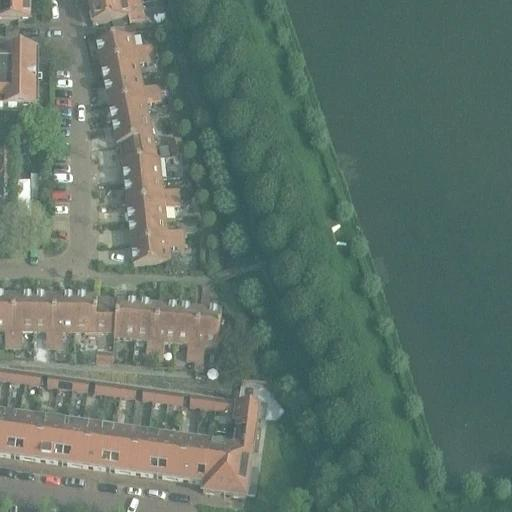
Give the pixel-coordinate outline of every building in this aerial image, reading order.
[(0,0),(0,22),(29,22),(30,1),(0,0)] [(139,0),(122,0),(88,7),(92,27),(128,20),(129,25),(144,22),(143,17),(140,5),(139,0)] [(100,65),(151,55),(150,47),(135,50),(133,38),(96,45),(100,65)] [(0,111),(3,111),(3,112),(21,112),(36,112),(37,54),(29,54),(20,54),(4,54),(0,54),(0,111)] [(151,55),(100,65),(104,86),(141,79),(138,67),(153,64),(151,55)] [(104,86),(108,107),(160,96),(158,88),(143,91),(141,79),(104,86)] [(112,126),(149,118),(147,107),(162,104),(160,96),(108,107),(112,126)] [(153,140),(149,118),(112,126),(117,147),(121,147),(153,140)] [(153,140),(121,147),(125,185),(162,180),(160,161),(157,161),(153,140)] [(168,144),(170,152),(181,149),(179,141),(168,144)] [(172,160),(183,157),(181,149),(170,152),(172,160)] [(162,180),(125,185),(127,206),(179,200),(179,192),(163,194),(162,180)] [(179,200),(127,206),(129,227),(166,222),(165,210),(180,209),(179,200)] [(166,222),(129,227),(131,247),(184,241),(183,232),(167,234),(166,222)] [(184,241),(131,247),(133,268),(170,264),(169,251),(184,249),(184,241)] [(4,351),(13,351),(13,298),(0,297),(0,335),(4,335),(4,351)] [(33,335),(33,298),(13,298),(13,351),(21,351),(21,335),(33,335)] [(33,298),(33,335),(45,335),(45,351),(54,351),(54,299),(33,298)] [(74,336),(75,299),(54,299),(54,351),(62,351),(62,336),(74,336)] [(114,337),(117,303),(97,301),(97,299),(75,299),(74,336),(114,337)] [(117,303),(114,337),(114,340),(134,342),(138,306),(117,303)] [(138,306),(134,342),(148,344),(146,359),(153,360),(158,308),(138,306)] [(175,347),(179,310),(158,308),(153,360),(162,361),(164,346),(175,347)] [(193,364),(199,312),(179,310),(175,347),(188,348),(186,363),(193,364)] [(193,364),(202,365),(204,350),(216,351),(220,315),(199,312),(193,364)] [(96,355),(95,366),(104,367),(104,355),(96,355)] [(104,355),(104,367),(112,367),(113,356),(104,355)] [(0,373),(0,384),(9,386),(11,373),(0,371),(0,373)] [(9,386),(19,387),(21,374),(11,373),(9,386)] [(21,374),(19,387),(29,389),(31,376),(21,374)] [(41,377),(31,376),(29,389),(39,390),(41,379),(41,377)] [(46,391),(56,392),(58,379),(48,378),(47,379),(46,391)] [(58,379),(56,392),(66,394),(68,381),(58,379)] [(76,395),(79,382),(68,381),(66,394),(76,395)] [(89,383),(79,382),(76,395),(86,397),(88,385),(89,383)] [(93,397),(104,399),(105,386),(95,385),(93,397)] [(104,399),(114,400),(116,387),(105,386),(104,399)] [(126,389),(116,387),(114,400),(124,402),(126,389)] [(126,389),(124,402),(134,403),(136,392),(137,390),(126,389)] [(143,393),(141,404),(151,406),(153,393),(143,391),(143,393)] [(153,393),(151,406),(161,407),(163,394),(153,393)] [(163,394),(161,407),(172,409),(174,396),(163,394)] [(184,397),(174,396),(172,409),(182,410),(184,399),(184,397)] [(190,398),(188,411),(199,412),(201,399),(190,398)] [(201,399),(199,412),(210,414),(212,401),(201,399)] [(212,401),(210,414),(220,415),(222,402),(212,401)] [(232,405),(233,404),(222,402),(220,415),(231,417),(232,405)] [(258,409),(237,406),(234,425),(255,428),(258,409)] [(0,458),(13,460),(19,420),(0,417),(0,458)] [(43,423),(19,420),(13,460),(37,463),(43,423)] [(61,467),(67,426),(43,423),(37,463),(61,467)] [(84,470),(90,430),(67,426),(61,467),(84,470)] [(114,433),(90,430),(84,470),(108,473),(114,433)] [(132,477),(138,437),(114,433),(108,473),(132,477)] [(156,480),(162,440),(138,437),(132,477),(156,480)] [(186,443),(162,440),(156,480),(180,483),(186,443)] [(204,487),(210,447),(186,443),(180,483),(203,487),(204,487)] [(203,487),(204,487),(202,496),(223,499),(230,450),(210,447),(204,487),(203,487)] [(230,450),(223,499),(245,502),(246,497),(254,498),(257,473),(249,472),(252,453),(230,450)]
